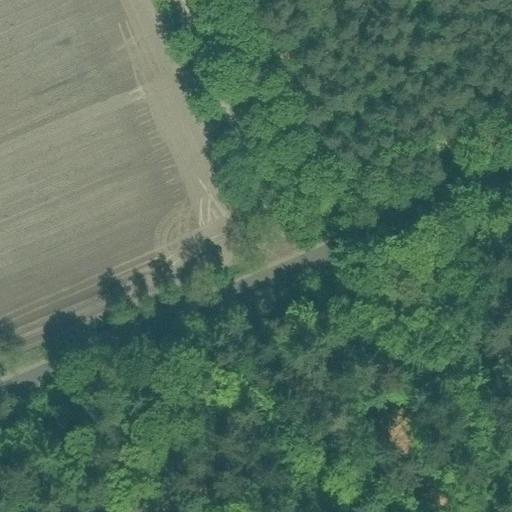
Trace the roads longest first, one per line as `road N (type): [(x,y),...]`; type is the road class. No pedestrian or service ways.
road 1 (unclassified): [(0,390),(511,174)]
road 2 (track): [(292,267),(172,0)]
